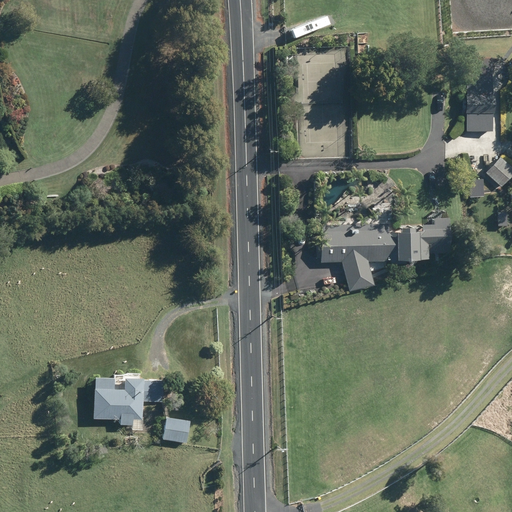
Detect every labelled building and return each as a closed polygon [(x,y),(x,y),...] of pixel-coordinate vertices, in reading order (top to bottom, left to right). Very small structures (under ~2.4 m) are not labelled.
[(462,76),(462,132),(487,131),(486,76),(462,76)] [(497,158),(483,173),(498,187),(511,172),(497,158)] [(404,228),(390,228),(391,232),(382,233),(382,224),(315,226),(316,263),(338,262),(346,291),(369,284),(363,262),(383,261),(383,263),(393,263),(393,261),(421,260),(420,253),(441,252),(440,219),(426,219),(426,225),(414,225),(414,232),(404,232),(404,228)] [(123,420),(123,425),(135,425),(136,419),(144,419),(146,400),(165,401),(166,380),(147,379),(147,378),(127,377),(127,390),(117,389),(117,378),(98,377),(96,418),(123,420)] [(194,422),(169,417),(164,438),(190,443),(194,422)]
